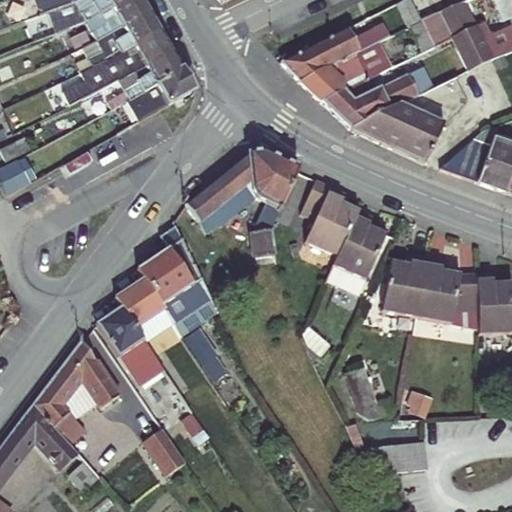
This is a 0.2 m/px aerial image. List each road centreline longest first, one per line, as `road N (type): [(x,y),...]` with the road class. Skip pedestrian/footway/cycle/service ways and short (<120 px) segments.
road 1 (tertiary): [(238,89),(280,124),(352,164),(511,228)]
road 2 (residential): [(5,245),(191,147)]
road 3 (residential): [(191,147),(65,313)]
